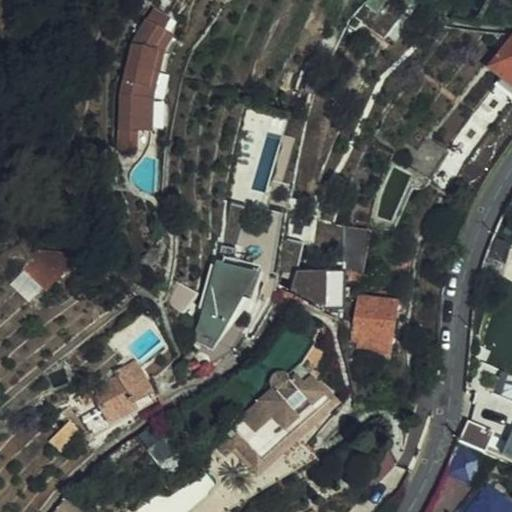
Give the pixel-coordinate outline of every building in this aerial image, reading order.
[(125,121),(133,121),(134,86),(136,72),(143,74),(150,41),(160,25),(149,19),(156,8),(141,0),(135,0),(116,36),(105,88),(104,140),(124,141),(125,121)] [(511,27),(501,22),(475,55),(487,64),(481,72),(500,87),(501,88),(511,74),(511,27)] [(134,86),(133,121),(139,121),(140,92),(143,74),(136,72),(134,86)] [(495,93),(500,87),(481,72),(476,78),(495,93)] [(412,172),(414,171),(434,142),(414,127),(411,125),(402,138),(390,155),(412,172)] [(327,262),(330,266),(334,265),(335,262),(347,264),(354,220),(333,218),(328,215),(327,262)] [(206,244),(211,246),(193,307),(211,312),(230,282),(240,255),(235,253),(237,247),(222,242),(225,235),(210,231),(206,244)] [(18,251),(16,253),(31,275),(55,249),(29,236),(18,251)] [(305,293),(328,297),(330,266),(327,262),(289,257),(285,274),(297,292),(301,293),(305,293)] [(345,330),(344,338),(374,344),(382,292),(384,282),(361,278),(359,288),(345,286),(338,329),(345,330)] [(80,377),(85,386),(110,374),(122,398),(141,387),(119,351),(99,362),(101,366),(80,377)] [(213,420),(221,431),(229,425),(242,441),(314,382),(287,351),(272,364),(267,362),(262,363),(259,366),(257,371),(258,375),(263,380),(213,420)] [(50,358),(32,366),(37,379),(55,372),(50,358)] [(85,386),(60,397),(65,406),(74,426),(75,425),(122,398),(110,374),(85,386)] [(494,430),(488,441),(511,453),(511,424),(505,421),(511,407),(511,395),(488,383),(480,395),(474,392),(469,417),(494,430)] [(453,408),(448,429),(486,447),(488,441),(494,430),(469,417),(453,408)] [(229,425),(221,431),(235,447),(242,441),(229,425)] [(448,429),(435,458),(460,479),(479,451),(448,429)] [(456,503),(448,511),(511,511),(511,505),(480,477),(464,494),(470,499),(462,507),(456,503)] [(128,493),(113,507),(117,511),(131,511),(138,505),(128,493)] [(59,502),(50,511),(67,511),(68,511),(59,502)] [(306,511),(300,502),(281,511),(306,511)]
